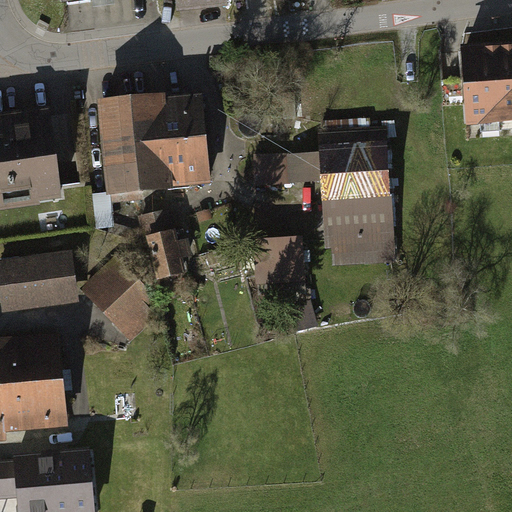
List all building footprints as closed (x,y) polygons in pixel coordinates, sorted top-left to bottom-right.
[(175,0),(177,14),(229,9),(227,0),(175,0)] [(511,40),(463,45),(469,128),(511,125),(511,40)] [(204,96),(98,104),(105,193),(211,185),(204,96)] [(52,119),(0,125),(0,213),(63,205),(52,119)] [(392,132),(321,136),(329,264),(401,259),(392,132)] [(172,210),(144,216),(156,277),(184,272),(172,210)] [(303,238),(255,242),(259,293),(308,288),(303,238)] [(73,254),(0,263),(0,301),(2,317),(80,306),(73,254)] [(82,292),(132,344),(167,310),(117,258),(82,292)] [(62,343),(0,347),(0,423),(67,419),(62,343)] [(95,511),(90,454),(52,458),(57,511),(95,511)] [(57,511),(52,458),(0,462),(0,499),(20,498),(21,511),(57,511)]
